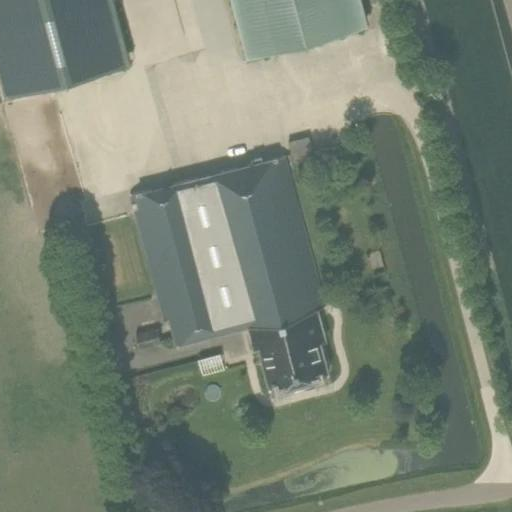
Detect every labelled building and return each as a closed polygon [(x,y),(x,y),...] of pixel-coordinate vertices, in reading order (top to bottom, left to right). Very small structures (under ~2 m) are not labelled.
[(0,0),(0,55),(5,75),(10,92),(131,59),(119,17),(114,0),(0,0)] [(362,0),(230,0),(245,55),(368,22),(362,0)] [(309,136),(288,141),(293,158),(313,153),(309,136)] [(168,320),(168,323),(162,325),(160,318),(139,324),(141,331),(136,332),(140,346),(160,341),(159,338),(171,335),(174,346),(247,327),(253,349),(259,348),(269,387),(329,372),(320,342),(325,340),(317,308),(324,306),(283,154),(129,194),(162,321),(168,320)] [(225,352),(203,356),(207,374),(229,369),(225,352)]
